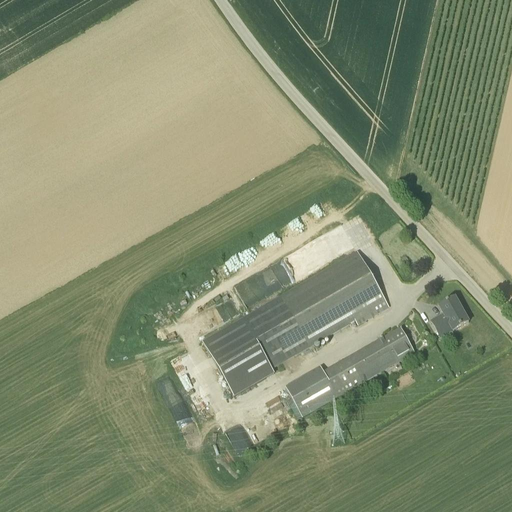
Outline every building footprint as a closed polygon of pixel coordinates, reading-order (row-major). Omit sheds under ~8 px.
[(308,348),(355,321),(358,326),(389,309),(358,254),(280,298),(308,348)] [(286,360),(308,348),(280,298),(258,311),(286,360)] [(469,324),(457,303),(454,305),(452,301),(439,308),(445,318),(441,320),(440,318),(431,323),(438,334),(450,327),(453,333),(469,324)] [(286,360),(258,311),(202,343),(234,398),(274,375),(271,369),(286,360)] [(415,355),(401,330),(383,340),(397,365),(415,355)] [(324,374),(338,398),(397,365),(383,340),(324,374)] [(302,418),(338,398),(324,374),(321,369),(286,389),(302,418)]
